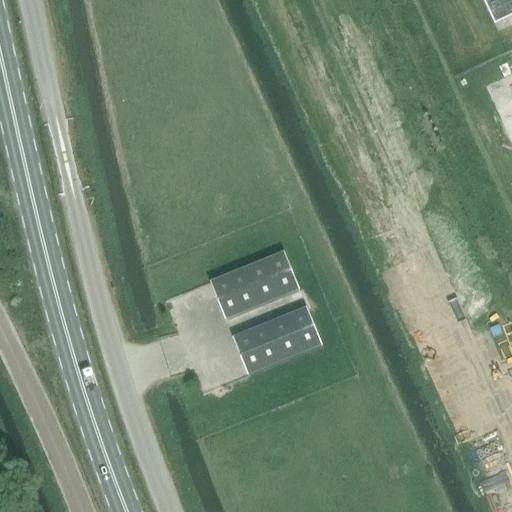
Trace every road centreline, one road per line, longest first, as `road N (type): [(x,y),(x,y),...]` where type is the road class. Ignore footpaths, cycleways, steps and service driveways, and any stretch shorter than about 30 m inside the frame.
road 1 (unclassified): [(171,511),(87,258),(28,0)]
road 2 (primary): [(126,511),(38,229),(0,52)]
road 3 (unclassified): [(0,331),(82,511)]
